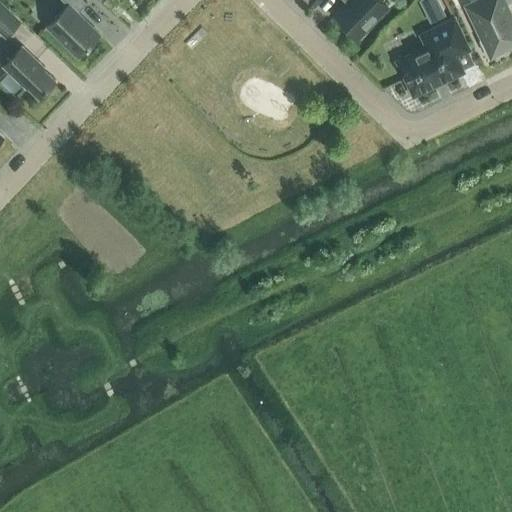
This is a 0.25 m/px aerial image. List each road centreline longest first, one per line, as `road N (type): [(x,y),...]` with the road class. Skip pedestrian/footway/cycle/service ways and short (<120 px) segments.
road 1 (residential): [(511,86),(412,139),(260,0)]
road 2 (residential): [(0,200),(181,0)]
